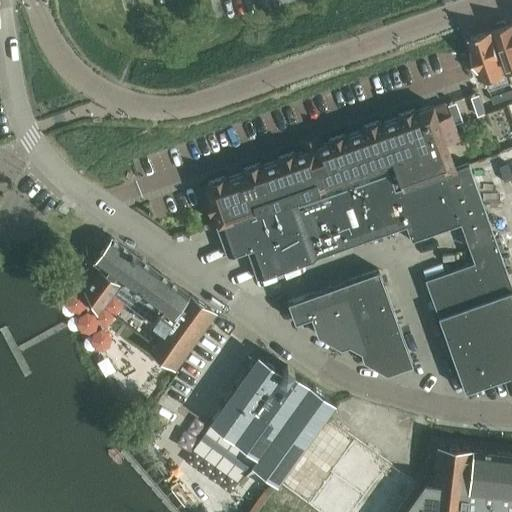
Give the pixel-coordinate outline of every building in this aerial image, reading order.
[(511,21),(493,27),(493,28),(508,69),(511,80),(511,21)] [(493,28),(471,35),(487,77),(491,88),(511,80),(508,69),(493,28)] [(511,96),(511,89),(493,96),(495,102),(511,96)] [(210,184),(206,186),(210,197),(206,198),(212,214),(215,213),(219,224),(261,209),(290,199),(297,197),(299,204),(322,196),(351,186),(380,176),(390,172),(396,189),(416,182),(440,174),(456,168),(445,138),(458,133),(451,114),(449,114),(445,104),(434,108),(433,105),(415,111),(414,109),(398,115),(399,117),(382,123),(381,120),(362,126),(363,129),(344,136),(343,134),(328,139),(329,142),(320,145),(319,142),(304,147),(305,150),(297,153),(297,151),(278,157),(279,160),(263,165),(261,162),(243,169),(244,172),(228,178),(227,175),(209,182),(210,184)] [(456,168),(440,174),(458,224),(461,223),(468,242),(494,233),(469,163),(456,168)] [(390,172),(380,176),(399,229),(407,226),(412,240),(434,233),(416,182),(396,189),(390,172)] [(440,174),(416,182),(434,233),(458,224),(440,174)] [(380,176),(351,186),(369,239),(399,229),(380,176)] [(290,199),(261,209),(282,270),(311,260),(340,250),(369,239),(351,186),(322,196),(299,204),(297,197),(290,199)] [(219,224),(217,225),(228,256),(235,254),(247,249),(258,278),(264,276),(282,270),(261,209),(219,224)] [(475,261),(426,279),(440,319),(511,292),(511,283),(504,262),(508,261),(503,246),(499,247),(494,233),(468,242),(475,261)] [(102,267),(85,290),(98,314),(113,293),(153,321),(152,323),(163,332),(164,330),(166,331),(156,344),(151,351),(176,369),(218,312),(193,294),(192,295),(112,236),(94,261),(102,267)] [(380,269),(351,279),(365,317),(393,307),(380,269)] [(351,279),(322,290),(335,328),(365,317),(351,279)] [(322,290),(289,302),(296,322),(312,316),(318,334),(335,328),(322,290)] [(511,292),(440,319),(455,359),(511,338),(511,292)] [(335,328),(318,334),(342,347),(350,345),(362,351),(364,360),(388,373),(414,363),(393,307),(365,317),(335,328)] [(511,338),(455,359),(466,391),(504,378),(509,393),(511,392),(511,338)] [(258,353),(209,421),(251,451),(303,378),(293,370),(295,369),(288,364),(283,371),(258,353)] [(303,378),(251,451),(257,455),(251,463),(278,482),(336,401),(303,378)] [(421,484),(400,511),(511,511),(511,453),(485,452),(486,448),(431,442),(427,476),(421,484)]
